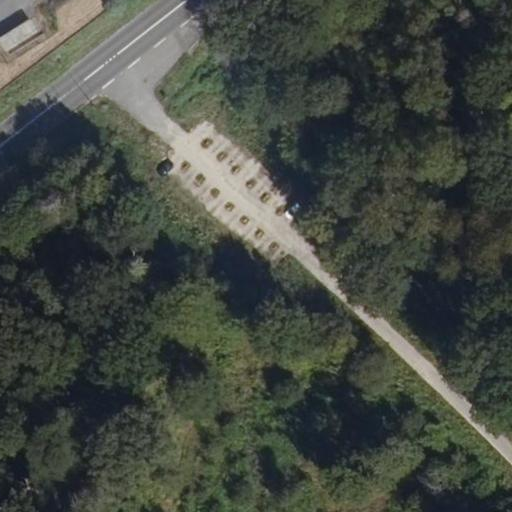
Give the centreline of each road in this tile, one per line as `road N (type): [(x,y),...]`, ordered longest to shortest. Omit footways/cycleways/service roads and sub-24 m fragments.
road 1 (track): [(293,246),(511,455)]
road 2 (tertiary): [(179,0),(0,141)]
